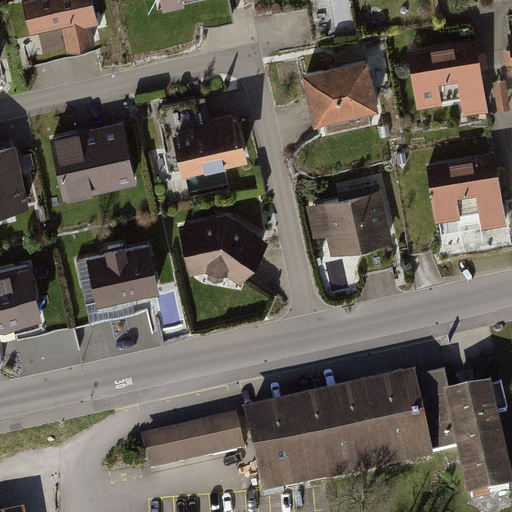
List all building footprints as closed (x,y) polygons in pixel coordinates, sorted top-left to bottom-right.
[(94,0),(24,0),(30,28),(62,22),(67,46),(95,41),(91,22),(99,20),(94,0)] [(160,0),(163,11),(186,6),(184,0),(160,0)] [(476,40),(410,51),(419,102),(462,96),(484,92),(483,90),(476,40)] [(368,59),(300,75),(312,125),(318,123),(321,135),(371,123),(369,112),(380,110),(368,59)] [(160,105),(164,123),(160,124),(171,170),(181,168),(182,174),(249,159),(239,115),(212,122),(206,95),(160,105)] [(135,178),(121,116),(49,132),(64,195),(135,178)] [(0,210),(31,203),(16,141),(0,145),(0,210)] [(495,153),(429,164),(437,217),(503,205),(499,182),(495,153)] [(381,192),(306,207),(313,238),(328,235),(332,255),(392,242),(381,192)] [(228,213),(179,223),(191,274),(210,270),(226,273),(241,283),(269,243),(228,213)] [(148,237),(79,252),(89,299),(158,285),(148,237)] [(32,264),(0,270),(0,320),(42,312),(32,264)] [(446,370),(247,415),(267,500),(434,462),(432,452),(460,446),(474,503),(511,494),(511,455),(502,414),(509,412),(502,382),(451,394),(446,370)] [(236,415),(142,437),(151,473),(245,450),(236,415)]
